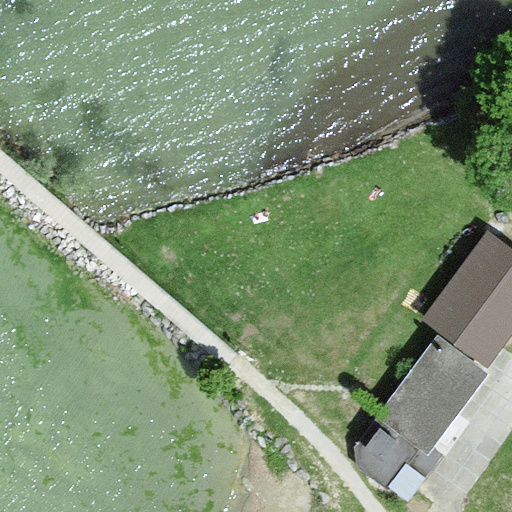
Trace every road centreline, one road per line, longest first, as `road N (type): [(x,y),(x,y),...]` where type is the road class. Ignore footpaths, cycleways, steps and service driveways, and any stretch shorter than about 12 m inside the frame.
road 1 (track): [(381,511),(273,387),(126,259)]
road 2 (track): [(427,511),(511,396)]
